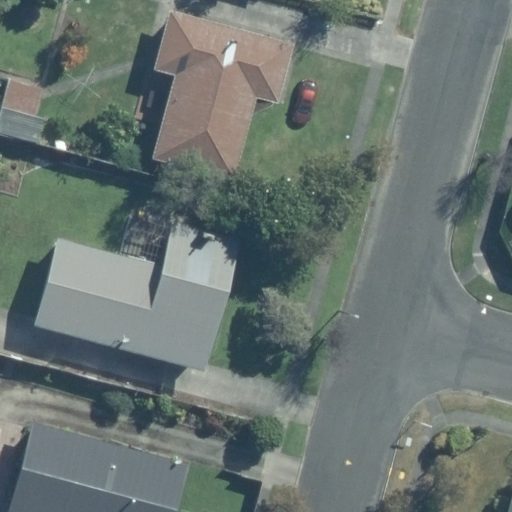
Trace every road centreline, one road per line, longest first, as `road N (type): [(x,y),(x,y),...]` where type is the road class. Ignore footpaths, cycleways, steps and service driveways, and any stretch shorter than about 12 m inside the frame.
road 1 (residential): [(378,334),(467,0)]
road 2 (residential): [(331,511),(378,334)]
road 3 (residential): [(378,334),(511,368)]
